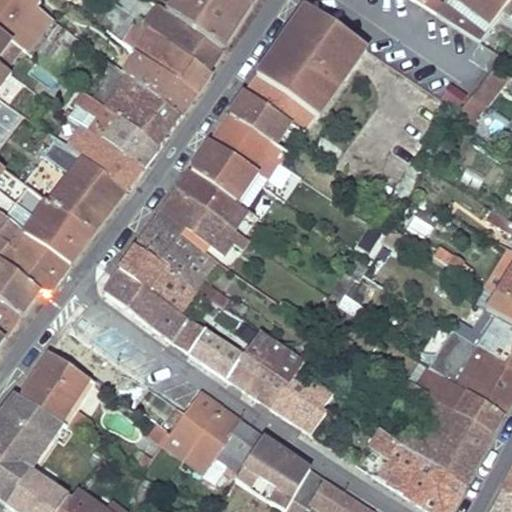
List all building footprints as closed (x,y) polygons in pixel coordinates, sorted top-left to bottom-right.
[(79,45),(67,35),(37,10),(41,5),(34,0),(0,0),(0,36),(11,45),(21,52),(56,77),(79,45)] [(251,8),(237,0),(175,0),(166,14),(221,54),(251,8)] [(237,0),(251,8),(255,0),(237,0)] [(511,0),(409,0),(479,45),(511,3),(511,0)] [(157,8),(143,26),(148,31),(208,75),(217,62),(221,54),(166,14),(157,8)] [(290,40),(260,82),(313,118),(342,77),(347,81),(356,67),(367,52),(305,10),(294,25),(285,37),(290,40)] [(208,75),(148,31),(136,49),(129,43),(125,48),(135,56),(196,98),(211,76),(208,75)] [(0,36),(0,59),(11,45),(0,36)] [(260,82),(290,40),(285,37),(255,79),(260,82)] [(11,45),(0,59),(0,68),(6,73),(21,52),(11,45)] [(123,78),(128,82),(180,120),(196,98),(135,56),(123,78)] [(34,67),(25,81),(47,94),(56,80),(34,67)] [(0,92),(11,77),(6,73),(0,68),(0,92)] [(109,80),(92,105),(105,114),(157,153),(180,120),(128,82),(123,78),(111,69),(106,77),(109,80)] [(486,108),(487,109),(510,79),(494,71),(471,99),(486,108)] [(318,122),(347,81),(342,77),(313,118),(318,122)] [(255,79),(244,96),(289,127),(302,135),(313,118),(260,82),(255,79)] [(463,109),(471,92),(456,85),(449,103),(463,109)] [(244,96),(229,117),(275,147),(289,127),(244,96)] [(78,110),(70,120),(81,129),(141,174),(157,153),(105,114),(92,105),(82,97),(74,107),(78,110)] [(458,114),(453,121),(467,131),(486,108),(471,99),(458,114)] [(229,117),(210,145),(256,174),(269,182),(271,179),(280,166),(287,155),(275,147),(229,117)] [(141,174),(81,129),(67,150),(125,195),(141,174)] [(52,148),(56,142),(50,137),(46,143),(52,148)] [(56,142),(52,148),(43,159),(70,178),(50,206),(93,238),(125,195),(67,150),(56,142)] [(210,145),(191,173),(235,204),(245,211),(261,189),(283,204),(291,192),(271,179),(269,182),(256,174),(210,145)] [(479,191),(485,178),(466,169),(460,183),(479,191)] [(191,173),(176,193),(232,233),(243,217),(250,222),(254,216),(245,211),(235,204),(191,173)] [(176,193),(156,221),(201,253),(206,246),(223,258),(232,245),(241,252),(248,243),(232,233),(176,193)] [(93,238),(50,206),(48,203),(25,235),(70,268),(93,238)] [(511,225),(491,212),(485,222),(511,239),(511,225)] [(25,235),(4,220),(1,217),(0,218),(0,243),(7,249),(12,253),(25,235)] [(156,221),(136,250),(190,288),(196,280),(186,274),(201,253),(156,221)] [(388,238),(384,245),(400,256),(408,242),(392,231),(388,238)] [(12,253),(7,249),(0,256),(0,264),(38,293),(51,294),(70,268),(25,235),(12,253)] [(0,305),(20,318),(38,293),(0,264),(0,256),(7,249),(0,243),(0,305)] [(438,249),(433,258),(457,273),(462,264),(438,249)] [(136,250),(120,273),(173,310),(182,295),(194,303),(200,295),(190,288),(136,250)] [(511,254),(510,254),(484,290),(495,297),(511,272),(511,254)] [(462,264),(457,273),(466,278),(471,270),(462,264)] [(361,282),(364,277),(368,271),(359,265),(351,276),(361,282)] [(511,272),(495,297),(511,307),(511,272)] [(105,295),(147,327),(151,331),(172,345),(208,369),(224,346),(173,310),(120,273),(105,295)] [(346,273),(328,302),(341,312),(361,282),(351,276),(346,273)] [(364,277),(361,282),(341,312),(363,326),(369,315),(377,320),(384,309),(376,303),(384,289),(364,277)] [(196,280),(190,288),(200,295),(223,311),(229,302),(217,294),(220,288),(213,283),(208,289),(196,280)] [(484,290),(474,305),(485,312),(511,328),(511,307),(495,297),(484,290)] [(341,312),(328,302),(318,316),(332,325),(341,312)] [(0,338),(3,341),(20,318),(0,305),(0,338)] [(138,383),(151,391),(165,371),(128,343),(84,310),(66,333),(138,383)] [(468,332),(464,340),(511,370),(511,328),(485,312),(472,334),(468,332)] [(49,356),(50,357),(96,387),(123,405),(138,383),(66,333),(64,335),(67,337),(53,357),(50,355),(49,356)] [(511,402),(511,370),(464,340),(453,333),(430,371),(504,418),(511,402)] [(260,337),(244,360),(257,369),(242,393),(272,413),(293,383),(304,368),(260,337)] [(50,357),(21,402),(67,430),(78,414),(96,387),(50,357)] [(257,369),(244,360),(228,384),(242,393),(257,369)] [(430,371),(421,365),(408,384),(492,438),(504,418),(430,371)] [(322,414),(332,398),(322,391),(310,383),(305,391),(293,383),(272,413),(291,424),(302,432),(310,438),(326,418),(322,414)] [(391,439),(464,490),(492,438),(408,384),(400,396),(394,393),(390,400),(434,428),(422,445),(406,435),(406,437),(397,431),(391,439)] [(186,416),(185,417),(176,429),(171,437),(163,447),(184,463),(185,462),(222,412),(200,396),(186,416)] [(178,412),(169,424),(176,429),(185,417),(178,412)] [(222,412),(185,462),(192,468),(204,476),(216,461),(229,469),(226,474),(237,482),(238,478),(263,442),(222,412)] [(78,414),(67,430),(76,435),(86,419),(78,414)] [(169,424),(163,432),(171,437),(176,429),(169,424)] [(157,428),(150,438),(163,447),(171,437),(163,432),(157,428)] [(391,460),(379,482),(387,487),(425,511),(452,511),(464,490),(391,439),(379,430),(369,445),(391,460)] [(263,442),(238,478),(258,490),(281,455),(263,442)] [(133,472),(142,477),(152,463),(144,457),(133,472)] [(3,462),(0,466),(0,502),(6,506),(13,511),(59,511),(68,501),(34,477),(28,474),(6,458),(3,462)] [(184,463),(180,469),(187,475),(192,468),(185,462),(184,463)] [(276,491),(294,503),(310,474),(293,462),(276,491)] [(310,474),(294,503),(298,506),(309,511),(311,508),(318,511),(367,511),(325,484),(310,474)] [(511,474),(503,491),(511,496),(511,474)] [(101,511),(76,493),(61,511),(101,511)] [(294,503),(289,511),(294,511),(298,506),(294,503)]
